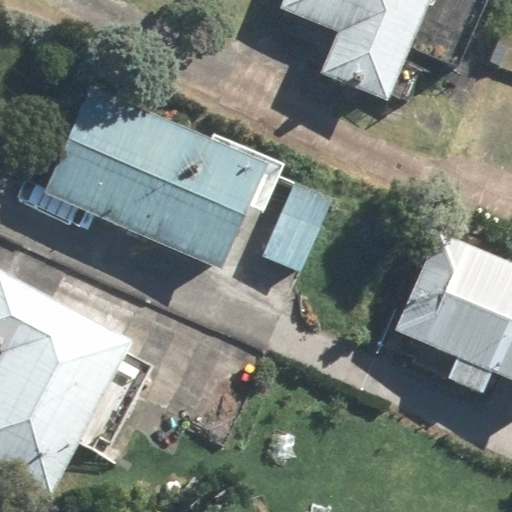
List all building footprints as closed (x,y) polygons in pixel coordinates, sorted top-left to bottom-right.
[(321,82),(394,113),(418,57),(462,75),(493,0),(287,0),(282,14),(340,38),(321,82)] [(230,275),(277,166),(97,89),(50,197),(230,275)] [(305,272),(336,207),(294,187),(263,253),(305,272)] [(511,265),(446,237),(403,335),(457,358),(446,384),(490,403),(501,377),(511,382),(511,265)] [(0,273),(0,349),(8,354),(0,369),(0,472),(53,501),(136,348),(0,273)]
